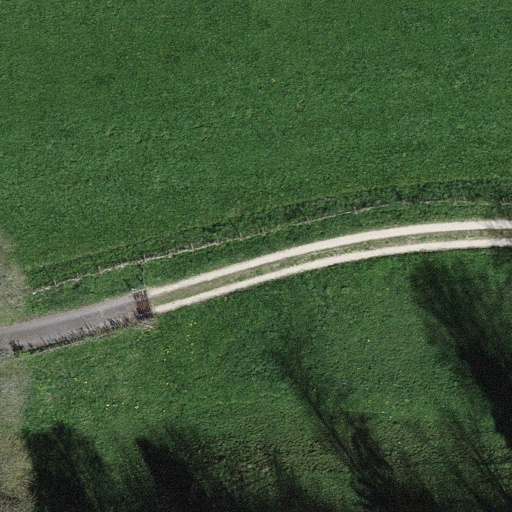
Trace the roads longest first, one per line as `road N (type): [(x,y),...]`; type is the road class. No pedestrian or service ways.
road 1 (track): [(511,238),(463,237),(272,269),(152,305)]
road 2 (residential): [(0,349),(152,305)]
